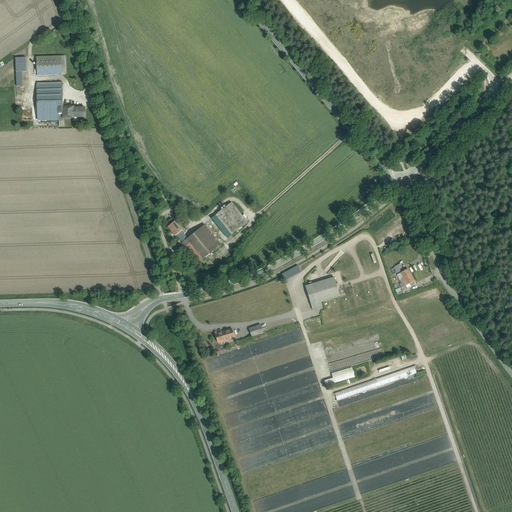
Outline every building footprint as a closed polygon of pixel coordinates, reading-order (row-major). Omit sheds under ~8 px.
[(61,56),(36,57),(37,76),(62,75),(61,56)] [(25,58),(14,59),(16,87),(21,87),(21,72),(26,72),(25,58)] [(57,88),(37,89),(37,104),(63,103),(62,88),(57,88)] [(63,103),(37,104),(37,111),(38,111),(38,116),(59,115),(59,116),(63,116),(63,107),(63,103)] [(73,107),(63,107),(63,116),(63,118),(73,118),(73,121),(74,121),(74,118),(74,117),(76,117),(84,117),(85,117),(85,108),(84,108),(76,108),(73,108),(73,107)] [(247,222),(231,203),(216,215),(231,235),(247,222)] [(165,223),(168,227),(175,221),(172,218),(165,223)] [(180,227),(175,221),(168,227),(175,236),(177,235),(179,237),(183,234),(181,231),(182,230),(180,227)] [(204,225),(187,239),(203,259),(221,245),(204,225)] [(187,239),(183,234),(179,237),(183,242),(187,239)] [(203,259),(187,239),(183,242),(183,243),(185,246),(186,246),(199,262),(203,259)] [(298,266),(282,275),(286,282),(302,273),(298,266)] [(408,269),(401,273),(403,278),(407,285),(414,282),(408,269)] [(334,277),(305,286),(311,305),(320,302),(340,296),(334,277)] [(383,288),(380,277),(374,279),(378,298),(383,296),(384,298),(386,298),(383,288)] [(357,285),(351,286),(353,296),(360,294),(357,285)] [(320,302),(311,305),(313,311),(322,308),(320,302)] [(260,325),(249,329),(251,337),(263,333),(260,325)] [(386,355),(377,328),(322,343),(330,372),(386,355)] [(232,329),(219,333),(219,331),(214,332),(217,343),(235,337),(232,329)] [(374,375),(393,368),(391,361),(372,368),(374,375)] [(337,400),(417,375),(415,367),(334,392),(337,400)] [(354,369),(333,375),(335,384),(357,378),(354,369)]
